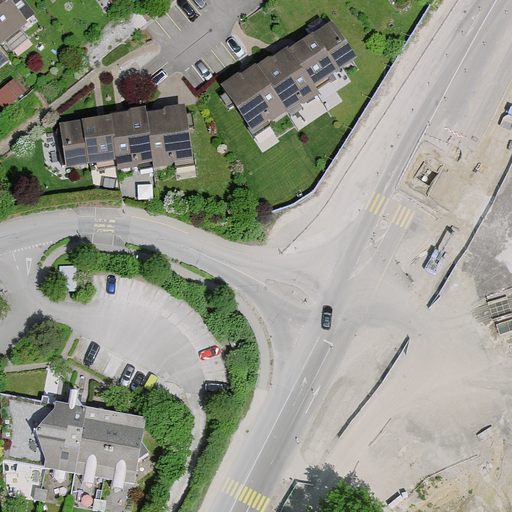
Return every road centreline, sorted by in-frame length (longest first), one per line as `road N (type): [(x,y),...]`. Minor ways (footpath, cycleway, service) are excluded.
road 1 (residential): [(19,312),(63,310),(180,364),(202,399),(192,458),(168,511)]
road 2 (secondary): [(361,257),(501,0)]
road 3 (residential): [(9,241),(101,223),(171,241),(273,283)]
road 4 (residential): [(442,374),(479,322),(480,254),(511,190)]
road 5 (residential): [(442,374),(417,438),(319,511)]
road 6 (secondary): [(231,511),(303,368)]
